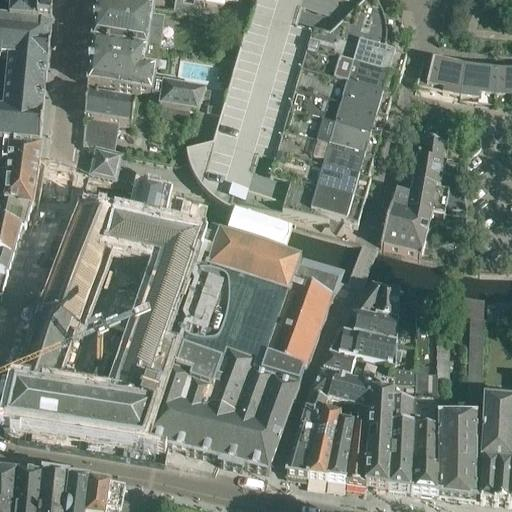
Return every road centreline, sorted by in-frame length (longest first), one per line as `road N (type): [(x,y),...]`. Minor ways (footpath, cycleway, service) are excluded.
road 1 (unclassified): [(269,503),(311,377),(371,242),(419,49)]
road 2 (residential): [(0,377),(66,160),(73,0)]
road 3 (residential): [(269,503),(0,451)]
